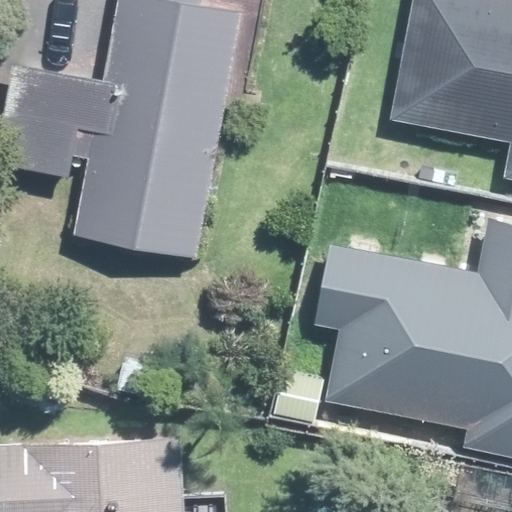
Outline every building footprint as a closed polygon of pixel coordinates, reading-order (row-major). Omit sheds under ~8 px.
[(238,26),(242,5),(211,0),(119,0),(106,74),(15,57),(0,142),(0,156),(71,169),(76,140),(91,143),(76,229),(198,250),(237,38),(238,26)] [(511,0),(429,0),(406,112),(511,134),(511,0)] [(368,322),(353,395),(511,428),(507,446),(511,446),(511,223),(506,222),(495,279),(352,249),(338,316),(368,322)] [(150,363),(124,357),(119,382),(145,388),(150,363)] [(183,431),(0,437),(0,511),(184,511),(184,505),(183,431)]
